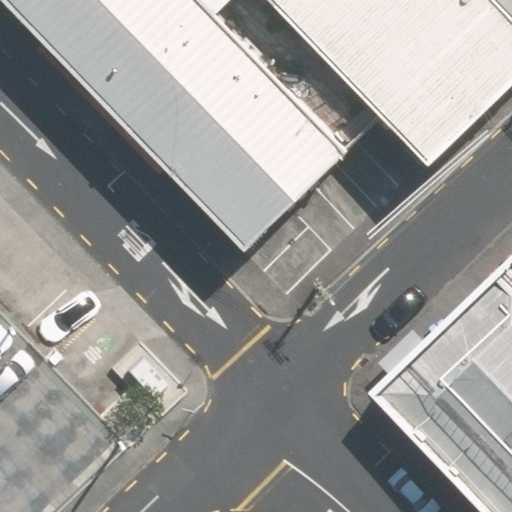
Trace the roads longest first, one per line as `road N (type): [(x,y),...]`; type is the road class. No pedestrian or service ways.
road 1 (residential): [(0,90),(239,350),(265,392)]
road 2 (residential): [(511,156),(265,392)]
road 3 (residential): [(265,392),(152,511)]
road 4 (residential): [(363,511),(286,430),(265,392)]
